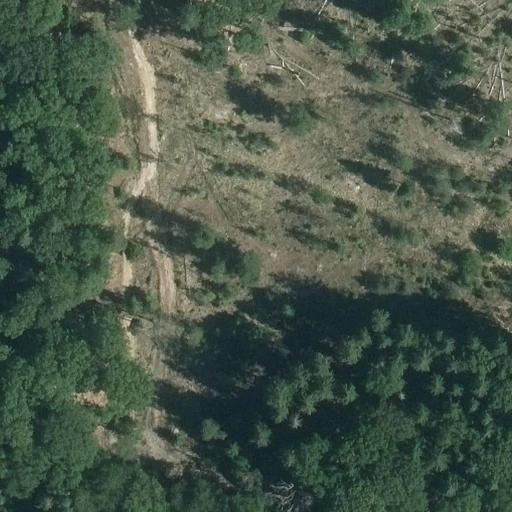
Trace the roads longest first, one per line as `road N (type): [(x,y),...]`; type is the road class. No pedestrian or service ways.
road 1 (track): [(101,0),(161,300),(149,454),(166,503),(159,511)]
road 2 (track): [(344,511),(0,413)]
